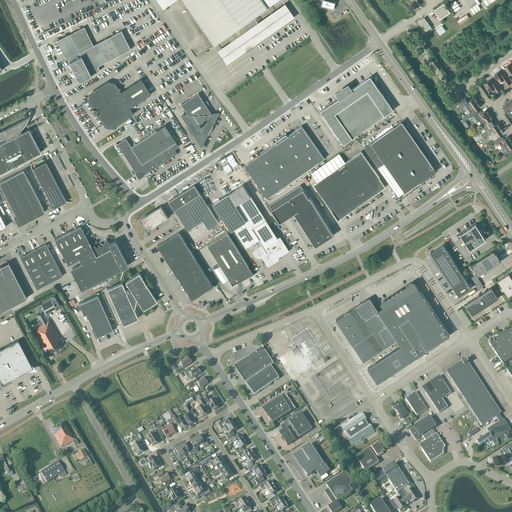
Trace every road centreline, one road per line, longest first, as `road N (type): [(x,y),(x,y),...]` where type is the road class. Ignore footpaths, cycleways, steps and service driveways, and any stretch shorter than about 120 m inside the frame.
road 1 (unclassified): [(136,206),(379,42)]
road 2 (tertiary): [(200,323),(338,262),(439,198)]
road 3 (unclassified): [(468,338),(413,261),(312,309)]
road 4 (unclassified): [(136,206),(99,164),(53,87)]
road 5 (residential): [(119,511),(132,490),(72,385)]
road 6 (unclassified): [(310,511),(240,403)]
road 7 (tertiary): [(72,385),(180,332)]
road 8 (residential): [(197,511),(162,450),(205,425)]
